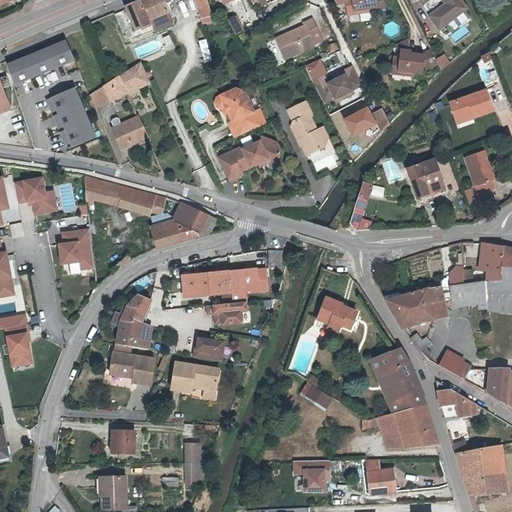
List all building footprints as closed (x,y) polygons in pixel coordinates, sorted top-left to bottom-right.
[(211,16),(206,0),(142,0),(126,7),(136,30),(150,24),(149,20),(168,12),(165,4),(171,2),(170,0),(196,0),(203,21),(211,16)] [(359,9),(360,13),(369,12),(369,9),(376,8),(376,9),(385,8),(383,0),(346,0),(347,2),(348,11),(359,9)] [(459,0),(441,0),(445,5),(429,17),(439,30),(466,9),(459,0)] [(290,33),(277,39),(284,56),(314,42),(312,37),(320,33),(311,15),(303,19),(304,22),(289,29),(290,33)] [(452,34),(456,40),(468,31),(464,25),(452,34)] [(290,33),(289,29),(275,36),(277,39),(290,33)] [(80,30),(8,61),(16,83),(90,54),(80,30)] [(312,37),(314,42),(322,38),(320,33),(312,37)] [(168,34),(160,38),(164,49),(173,46),(168,34)] [(397,43),(400,51),(403,51),(402,58),(396,57),(394,71),(404,73),(404,77),(413,78),(414,75),(422,76),(423,68),(430,70),(439,66),(435,58),(431,49),(423,53),(422,56),(414,54),(414,57),(409,56),(410,51),(407,38),(405,39),(397,43)] [(200,40),(203,61),(209,60),(206,39),(200,40)] [(488,50),(483,56),(485,60),(491,58),(488,50)] [(444,53),(435,58),(441,68),(450,63),(444,53)] [(142,62),(128,71),(121,76),(129,94),(143,88),(142,86),(151,82),(142,62)] [(336,95),(353,87),(352,86),(361,82),(352,63),(342,68),(345,71),(336,75),(329,79),(328,79),(335,94),(336,95)] [(313,75),(317,84),(328,79),(329,79),(324,69),(313,75)] [(4,87),(13,83),(8,74),(1,77),(4,87)] [(104,87),(111,102),(129,94),(121,76),(110,84),(104,87)] [(4,87),(1,77),(0,77),(0,110),(12,105),(4,87)] [(328,79),(317,84),(325,99),(335,94),(328,79)] [(104,87),(91,96),(96,109),(111,102),(104,87)] [(353,87),(336,95),(337,98),(354,89),(353,87)] [(76,149),(99,140),(78,88),(50,99),(54,110),(60,108),(63,115),(59,117),(62,125),(66,123),(70,131),(63,134),(67,143),(72,141),(76,149)] [(227,107),(230,113),(233,122),(230,123),(237,137),(237,138),(252,131),(261,126),(267,123),(260,109),(255,112),(246,92),(237,89),(234,90),(218,98),(216,103),(218,107),(223,109),(227,107)] [(474,114),(475,117),(494,111),(487,90),(451,103),(457,119),(474,114)] [(307,98),(289,107),(296,121),(292,123),(300,138),(302,137),(304,141),(308,151),(325,143),(322,136),(318,127),(310,111),(312,110),(307,98)] [(390,120),(382,106),(373,111),(382,128),(390,120)] [(474,114),(457,119),(459,124),(475,119),(475,117),(474,114)] [(318,127),(322,136),(329,133),(324,124),(318,127)] [(128,157),(153,147),(144,127),(119,138),(128,157)] [(244,148),(220,158),(230,182),(244,176),(242,172),(260,164),(265,162),(269,160),(278,164),(283,151),(280,145),(263,138),(262,143),(245,150),(244,148)] [(484,150),(465,156),(475,186),(479,185),(482,193),(494,189),(492,181),(495,180),(484,150)] [(429,196),(446,190),(435,159),(407,169),(417,197),(428,193),(429,196)] [(157,248),(185,239),(199,236),(210,233),(211,233),(217,220),(207,215),(174,200),(167,198),(156,195),(117,186),(84,178),(87,204),(116,202),(149,215),(153,226),(157,248)] [(4,179),(0,179),(0,226),(4,225),(1,212),(10,210),(4,179)] [(44,179),(16,184),(20,204),(29,202),(30,207),(34,206),(36,216),(59,211),(55,192),(47,194),(44,179)] [(373,185),(365,182),(351,221),(354,227),(358,230),(370,229),(373,222),(362,218),(373,185)] [(471,188),(465,190),(470,203),(476,202),(471,188)] [(481,218),(478,208),(472,210),(474,219),(481,218)] [(21,222),(10,224),(13,238),(24,235),(21,222)] [(90,230),(63,234),(65,246),(60,246),(63,266),(82,264),(82,271),(95,269),(90,230)] [(507,279),(505,249),(482,243),(482,259),(483,272),(489,271),(490,281),(507,279)] [(490,281),(476,283),(467,284),(453,286),(453,301),(394,316),(401,328),(420,323),(420,327),(425,326),(425,323),(433,322),(444,317),(443,308),(480,301),(480,309),(486,308),(486,311),(511,312),(511,250),(505,249),(507,279),(490,281)] [(282,267),(281,251),(268,251),(268,267),(282,267)] [(0,299),(16,297),(8,254),(0,255),(0,299)] [(475,268),(466,269),(467,284),(476,283),(475,268)] [(228,272),(231,293),(258,291),(256,269),(228,272)] [(231,293),(228,272),(209,274),(211,294),(231,293)] [(211,294),(209,274),(181,276),(183,297),(211,294)] [(387,300),(394,316),(453,301),(453,286),(439,288),(429,289),(423,291),(403,296),(387,300)] [(401,292),(386,296),(387,300),(403,296),(401,292)] [(325,319),(334,297),(327,294),(317,316),(325,319)] [(124,315),(122,320),(140,324),(148,304),(150,300),(138,295),(127,306),(123,315),(124,315)] [(334,297),(325,319),(329,321),(328,324),(337,328),(340,321),(350,326),(357,309),(347,305),(345,308),(340,305),(341,302),(342,301),(334,297)] [(212,304),(205,305),(206,313),(212,312),(213,322),(221,322),(221,324),(240,322),(239,310),(244,310),(244,302),(232,303),(212,304)] [(151,305),(148,304),(140,324),(140,325),(143,325),(151,305)] [(120,326),(115,344),(136,347),(140,325),(140,324),(122,320),(124,315),(123,315),(115,312),(111,323),(120,326)] [(0,331),(6,331),(28,327),(27,319),(0,323),(0,331)] [(143,325),(140,325),(136,347),(147,349),(151,328),(143,325)] [(28,327),(6,331),(12,364),(32,361),(28,337),(30,336),(28,327)] [(414,346),(420,342),(415,336),(409,340),(414,346)] [(195,349),(194,356),(222,360),(224,342),(199,338),(197,350),(195,349)] [(420,342),(414,346),(421,354),(425,350),(424,348),(429,344),(424,339),(420,342)] [(114,353),(131,356),(132,347),(115,344),(114,353)] [(394,413),(425,406),(408,364),(400,350),(371,361),(379,380),(379,382),(393,377),(399,390),(385,396),(394,413)] [(425,350),(421,354),(425,359),(429,355),(425,350)] [(131,356),(114,353),(110,374),(134,378),(134,382),(151,385),(154,360),(131,356)] [(454,375),(460,365),(442,355),(437,365),(454,375)] [(32,361),(12,364),(13,369),(33,366),(32,361)] [(205,389),(216,391),(219,369),(176,363),(172,390),(192,393),(193,387),(205,389)] [(463,380),(468,371),(469,370),(460,365),(454,375),(463,380)] [(490,371),(489,395),(506,407),(508,371),(490,371)] [(299,392),(325,409),(332,398),(315,387),(320,380),(311,374),(299,392)] [(379,382),(385,396),(399,390),(393,377),(379,382)] [(476,416),(475,404),(437,383),(439,403),(445,420),(476,416)] [(216,391),(205,389),(203,399),(215,401),(216,391)] [(384,416),(394,413),(385,396),(378,400),(384,416)] [(439,446),(425,406),(394,413),(384,416),(368,420),(362,416),(362,429),(380,426),(387,449),(406,450),(439,446)] [(120,440),(120,451),(135,451),(135,433),(117,432),(116,439),(120,440)] [(204,483),(203,442),(184,442),(185,483),(204,483)] [(455,455),(466,453),(463,443),(452,445),(455,455)] [(491,449),(491,494),(506,492),(505,447),(491,449)] [(491,494),(491,449),(466,453),(455,455),(462,475),(468,494),(473,494),(474,497),(491,494)] [(393,492),(390,469),(380,468),(379,458),(365,459),(369,495),(393,492)] [(330,461),(294,461),(294,472),(303,472),(303,492),(325,492),(325,482),(330,482),(330,461)] [(179,486),(178,476),(163,477),(163,487),(179,486)] [(127,509),(128,477),(103,477),(103,510),(127,509)]
